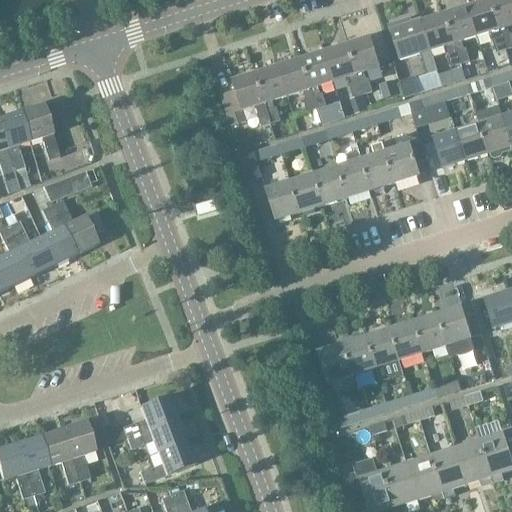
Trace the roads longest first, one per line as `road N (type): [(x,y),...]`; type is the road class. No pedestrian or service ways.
road 1 (residential): [(198,325),(511,221)]
road 2 (residential): [(168,246),(94,41)]
road 3 (residential): [(0,416),(208,353)]
road 4 (residential): [(0,330),(168,246)]
road 5 (residential): [(268,511),(208,353)]
road 6 (tertiary): [(94,41),(229,0)]
